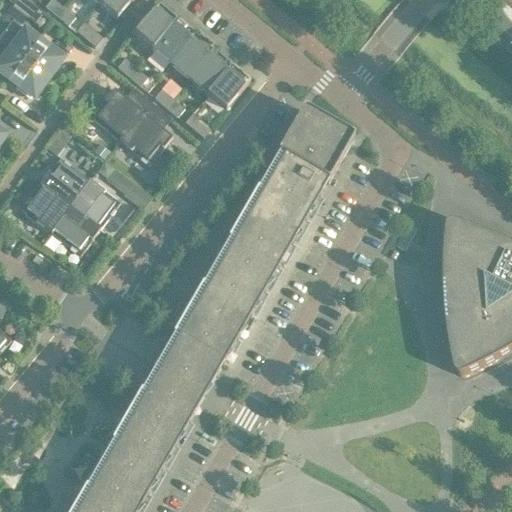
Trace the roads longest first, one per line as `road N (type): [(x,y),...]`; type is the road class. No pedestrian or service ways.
road 1 (residential): [(194,511),(399,151),(345,102)]
road 2 (residential): [(80,318),(293,62)]
road 3 (residential): [(149,0),(0,195)]
road 4 (residential): [(345,102),(434,0)]
road 5 (residential): [(0,415),(80,318)]
